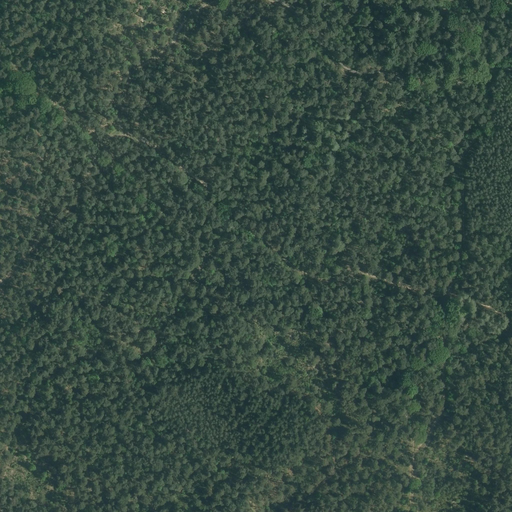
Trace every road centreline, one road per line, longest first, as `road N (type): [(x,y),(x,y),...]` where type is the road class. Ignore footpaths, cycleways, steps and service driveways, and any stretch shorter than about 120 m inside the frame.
road 1 (track): [(270,0),(343,70),(382,69),(440,83),(486,69)]
road 2 (track): [(447,296),(363,274),(312,278),(233,214)]
road 3 (track): [(486,69),(485,121),(461,157),(461,250),(450,289)]
road 4 (track): [(447,296),(443,401),(411,456),(411,511)]
road 5 (track): [(0,282),(76,200),(103,142)]
road 6 (track): [(120,130),(132,74),(193,12),(218,0)]
road 7 (track): [(233,214),(173,160),(120,130)]
road 8 (track): [(0,56),(103,142)]
